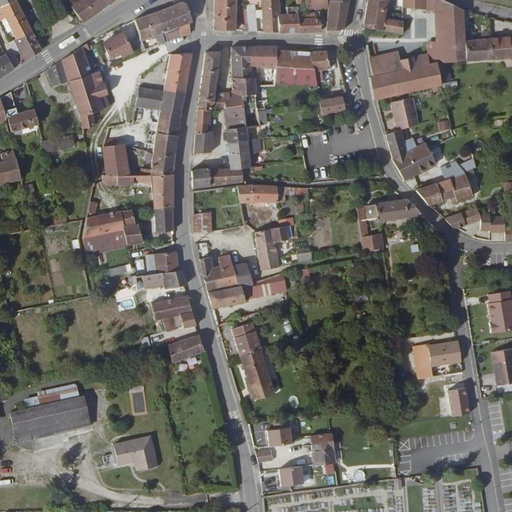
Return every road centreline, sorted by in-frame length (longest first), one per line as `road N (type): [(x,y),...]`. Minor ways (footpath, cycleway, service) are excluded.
road 1 (tertiary): [(251,511),(182,228),(199,37)]
road 2 (residential): [(455,238),(451,264),(492,511)]
road 3 (residential): [(352,42),(392,178),(455,238)]
road 4 (tertiary): [(135,0),(0,87)]
road 5 (residential): [(199,37),(352,42)]
